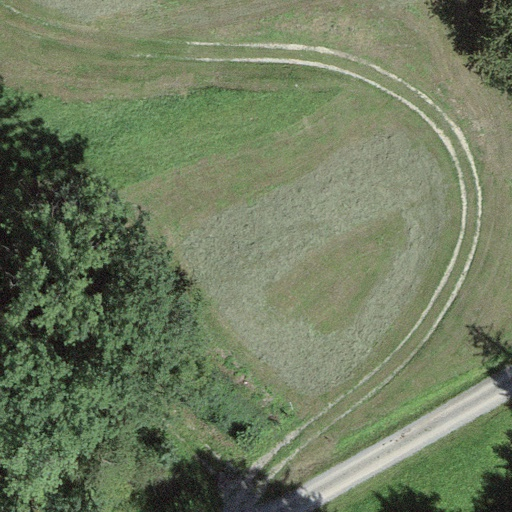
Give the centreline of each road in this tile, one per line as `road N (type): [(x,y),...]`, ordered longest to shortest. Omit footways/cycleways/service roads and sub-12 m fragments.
road 1 (track): [(234,511),(167,391),(118,364),(77,365),(0,386)]
road 2 (track): [(511,384),(286,511)]
